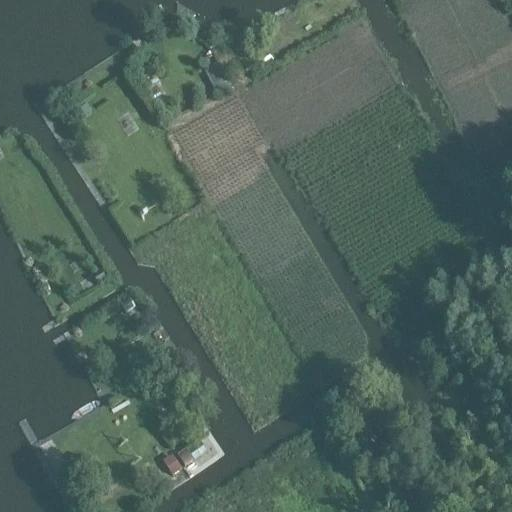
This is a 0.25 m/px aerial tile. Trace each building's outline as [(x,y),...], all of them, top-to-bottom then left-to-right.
[(218,99),(234,91),(219,64),(204,71),(218,99)] [(85,119),(92,114),(86,105),(79,110),(85,119)] [(97,287),(105,282),(100,272),(91,277),(97,287)] [(125,315),(135,310),(130,301),(121,306),(125,315)] [(175,356),(169,347),(160,353),(165,362),(175,356)] [(185,468),(193,462),(184,450),(176,456),(185,468)] [(172,478),(181,472),(171,457),(162,463),(172,478)]
